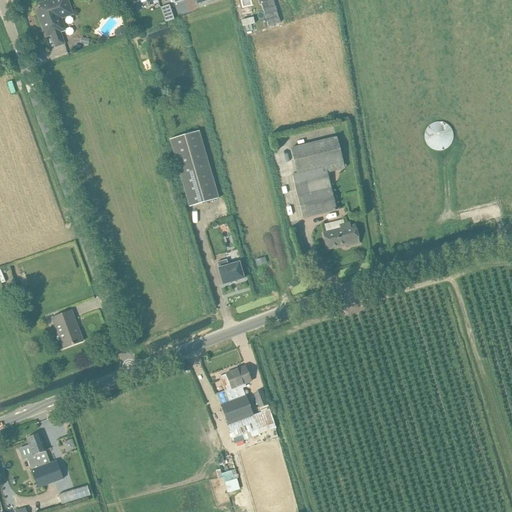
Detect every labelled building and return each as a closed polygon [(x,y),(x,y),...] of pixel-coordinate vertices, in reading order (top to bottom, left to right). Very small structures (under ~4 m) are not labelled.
[(51,34),(55,47),(64,44),(60,32),(65,30),(63,23),(62,23),(59,15),(71,11),(66,0),(50,0),(39,4),(41,9),(43,10),(44,13),(38,15),(45,36),(51,34)] [(166,22),(174,19),(169,5),(161,7),(166,22)] [(124,26),(114,30),(116,37),(127,33),(124,26)] [(81,37),(80,44),(88,46),(89,39),(81,37)] [(439,151),(441,151),(444,150),(446,149),(448,148),(450,146),(451,144),(452,141),(453,139),(453,136),(453,134),(452,132),(451,129),(450,127),(448,125),(446,124),(444,123),(441,122),(439,122),(436,122),(434,123),(431,124),(429,125),(427,127),(426,129),(425,132),(424,134),(424,136),(424,139),(425,141),(426,144),(427,146),(429,148),(431,149),(434,150),(436,151),(439,151)] [(199,131),(170,140),(189,208),(218,199),(199,131)] [(291,148),(297,173),(292,175),(303,218),(336,210),(327,173),(344,168),(336,137),(291,148)] [(327,248),(347,243),(348,245),(358,243),(354,226),(349,227),(349,223),(340,226),(341,229),(323,234),(327,248)] [(228,265),(227,260),(217,262),(218,268),(217,269),(222,285),(244,279),(239,262),(228,265)] [(272,266),(274,266),(272,261),(257,267),(266,288),(279,282),(272,266)] [(0,268),(0,282),(10,279),(7,270),(3,272),(2,267),(0,268)] [(71,311),(51,318),(63,349),(82,341),(71,311)] [(242,396),(238,386),(251,382),(245,366),(226,374),(219,377),(224,391),(216,394),(220,404),(220,405),(227,425),(233,439),(258,429),(259,434),(276,428),(269,409),(262,391),(253,394),(260,412),(253,415),(245,395),(242,396)] [(50,463),(46,450),(39,434),(26,439),(32,455),(27,457),(38,488),(63,479),(56,461),(50,463)] [(233,468),(219,473),(223,483),(236,478),(233,468)] [(85,487),(55,493),(57,503),(87,497),(85,487)]
